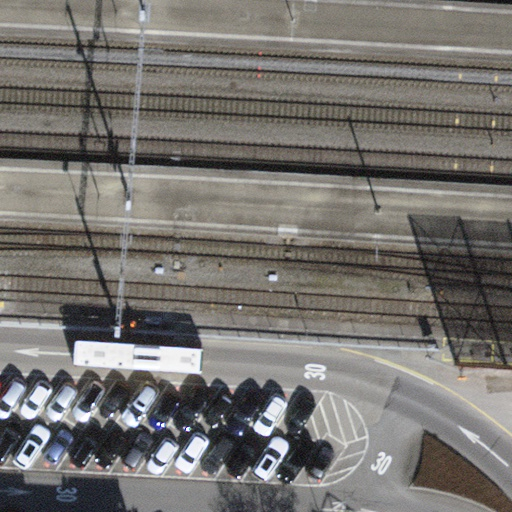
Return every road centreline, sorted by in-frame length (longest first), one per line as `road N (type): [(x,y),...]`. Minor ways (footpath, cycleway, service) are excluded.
road 1 (residential): [(511,467),(427,408),(342,371),(0,352)]
road 2 (residential): [(0,492),(373,511)]
